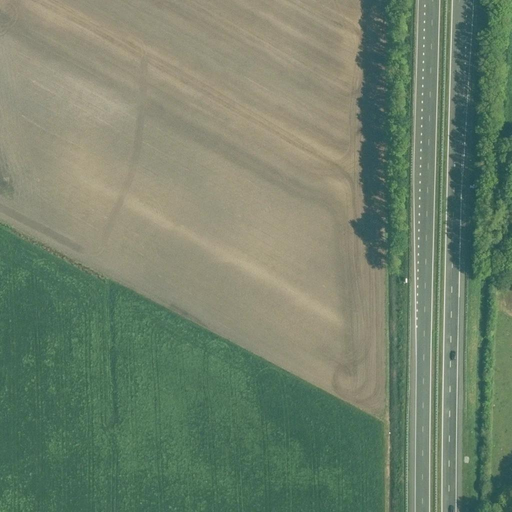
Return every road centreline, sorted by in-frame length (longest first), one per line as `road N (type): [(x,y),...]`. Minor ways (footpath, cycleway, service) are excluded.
road 1 (motorway): [(433,0),(422,511)]
road 2 (motorway): [(449,511),(458,0)]
